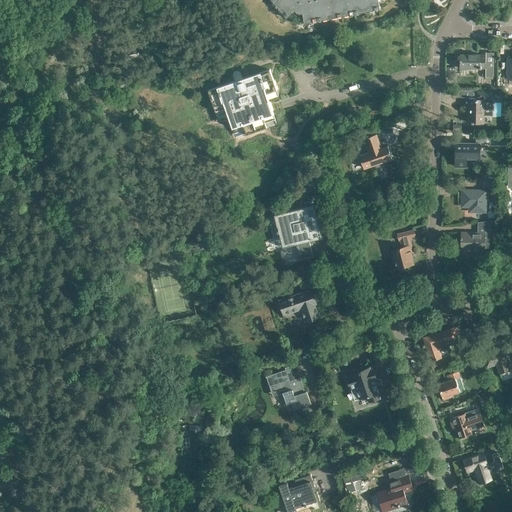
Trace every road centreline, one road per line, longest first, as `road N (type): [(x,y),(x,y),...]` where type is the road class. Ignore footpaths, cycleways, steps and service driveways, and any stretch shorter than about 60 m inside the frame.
road 1 (unknown): [(0,234),(63,419),(69,511)]
road 2 (unclassified): [(431,309),(436,73),(446,29)]
road 3 (unclassified): [(459,511),(395,320)]
